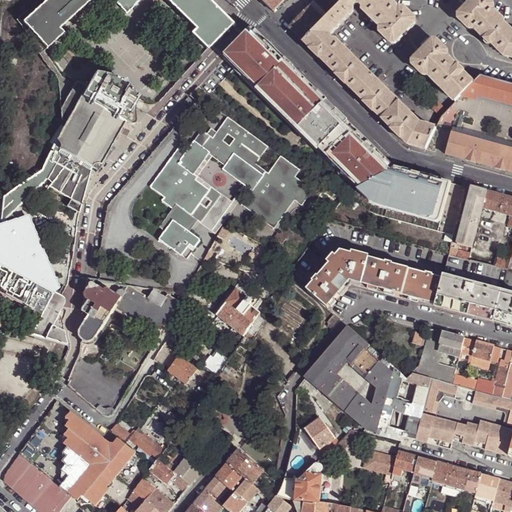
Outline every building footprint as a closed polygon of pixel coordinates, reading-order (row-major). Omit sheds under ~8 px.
[(47,0),(23,22),(19,18),(18,19),(23,27),(23,26),(35,41),(31,44),(48,68),(54,75),(57,80),(59,110),(60,110),(75,84),(61,77),(44,51),(47,48),(64,33),(59,28),(90,0),(115,0),(127,13),(139,0),(165,0),(196,30),(191,34),(207,50),(231,25),(233,24),(208,0),(47,0)] [(260,0),(266,5),(271,11),(282,0),(260,0)] [(320,59),(339,77),(338,78),(347,86),(348,86),(358,96),(366,104),(365,104),(374,113),(375,113),(393,131),(402,140),(409,146),(421,149),(427,151),(436,129),(421,124),(337,42),(334,42),(331,39),(331,36),(354,12),(354,8),(357,5),(360,4),(363,7),(363,11),(381,28),(380,29),(380,33),(391,44),(395,44),(403,36),(403,35),(402,34),(405,31),(406,32),(408,32),(415,23),(415,20),(404,9),(400,9),(389,0),(345,0),(338,8),(333,13),(324,22),(304,42),(312,50),(311,51),(320,59)] [(319,0),(333,13),(338,8),(329,0),(319,0)] [(329,0),(338,8),(345,0),(329,0)] [(493,6),(487,0),(473,0),(471,3),(471,4),(472,5),(468,8),(467,8),(466,8),(459,15),(458,19),(469,30),(473,30),(474,29),(490,46),(491,44),(503,56),(511,58),(511,31),(503,23),(504,22),(493,10),(493,6)] [(297,37),(304,42),(324,22),(310,7),(289,28),(297,37)] [(396,166),(254,28),(247,35),(246,36),(244,37),(238,44),(223,61),(357,191),(393,171),(396,166)] [(428,75),(455,101),(464,92),(473,82),(472,81),(463,72),(463,71),(458,67),(457,67),(447,56),(447,51),(437,41),(432,41),(425,49),(425,50),(426,51),(422,55),(422,54),(420,54),(412,62),(413,65),(423,76),(427,76),(428,75)] [(132,119),(135,120),(134,112),(132,110),(138,100),(140,97),(124,81),(124,82),(116,77),(95,72),(93,76),(92,74),(90,74),(88,75),(82,84),(91,89),(93,86),(128,106),(126,109),(131,112),(132,113),(133,114),(133,115),(133,116),(132,118),(132,119)] [(472,81),(473,82),(474,83),(480,76),(478,75),(472,81)] [(511,84),(480,76),(474,83),(473,82),(464,92),(464,93),(511,106),(511,84)] [(37,173),(47,179),(73,194),(72,197),(73,200),(76,203),(79,204),(79,205),(81,206),(92,168),(97,171),(115,148),(111,146),(125,122),(130,125),(133,124),(134,123),(135,120),(132,119),(132,118),(133,116),(133,115),(133,114),(132,113),(131,112),(126,109),(128,106),(93,86),(91,89),(82,84),(79,83),(77,82),(75,84),(60,110),(59,110),(58,109),(61,126),(40,170),(37,173)] [(186,101),(192,106),(195,102),(190,97),(186,101)] [(181,209),(191,216),(209,193),(190,179),(193,175),(189,172),(204,151),(208,155),(225,167),(222,170),(244,186),(251,192),(242,204),(241,206),(274,230),(295,201),(302,207),(313,191),(295,178),(300,171),(280,157),(268,175),(255,165),(268,148),(227,118),(212,139),(209,136),(201,147),(194,142),(186,152),(179,147),(150,187),(164,198),(161,202),(172,210),(177,213),(181,209)] [(202,131),(194,142),(201,147),(209,136),(202,131)] [(511,150),(453,134),(447,156),(511,173),(511,150)] [(193,175),(208,155),(204,151),(189,172),(193,175)] [(454,182),(396,166),(393,171),(357,191),(367,200),(443,221),(454,182)] [(2,199),(0,215),(0,222),(2,222),(46,180),(51,183),(48,187),(69,199),(79,205),(79,204),(76,203),(73,200),(72,197),(73,194),(47,179),(37,173),(12,191),(2,199)] [(209,193),(191,216),(197,221),(215,235),(239,202),(242,204),(251,192),(244,186),(232,203),(193,175),(190,179),(209,193)] [(463,246),(464,245),(473,247),(484,208),(489,191),(481,189),(473,187),(458,243),(461,244),(460,246),(463,246)] [(484,208),(511,216),(510,219),(511,219),(510,226),(511,226),(511,232),(511,236),(511,235),(511,197),(507,196),(489,191),(484,208)] [(81,206),(79,205),(69,199),(72,215),(72,218),(77,220),(81,206)] [(159,240),(181,257),(189,246),(194,249),(200,240),(189,232),(197,221),(191,216),(181,209),(177,213),(172,210),(159,228),(164,233),(159,240)] [(2,222),(0,222),(0,262),(43,285),(52,281),(25,219),(2,222)] [(473,254),(459,250),(457,257),(508,270),(510,262),(510,259),(511,253),(511,242),(479,233),(475,248),(477,248),(474,251),(473,254)] [(459,250),(460,246),(461,244),(458,243),(453,242),(452,249),(459,250)] [(457,257),(459,250),(452,249),(450,255),(457,257)] [(351,282),(437,304),(444,278),(360,256),(361,254),(352,252),(351,255),(341,251),(307,290),(328,308),(351,282)] [(0,294),(41,316),(30,335),(66,345),(61,322),(56,319),(60,312),(64,303),(64,300),(64,299),(63,298),(61,296),(53,292),(53,291),(43,285),(0,262),(0,294)] [(98,279),(90,278),(89,277),(87,288),(86,295),(90,300),(84,309),(82,320),(81,323),(84,325),(80,331),(80,336),(81,338),(82,340),(85,342),(87,343),(90,343),(92,342),(94,341),(96,339),(118,305),(150,326),(153,321),(164,328),(181,301),(168,293),(166,296),(155,290),(149,297),(132,287),(119,284),(118,283),(98,279)] [(462,311),(494,320),(502,293),(444,278),(437,304),(462,311)] [(246,337),(262,314),(256,309),(263,301),(254,293),(254,292),(241,281),(236,288),(239,289),(230,301),(229,300),(217,315),(246,337)] [(511,296),(502,293),(494,320),(511,324),(511,296)] [(334,345),(307,377),(317,386),(367,427),(369,429),(378,432),(394,373),(387,367),(366,350),(371,345),(349,327),(334,345)] [(422,345),(425,336),(416,333),(414,342),(422,345)] [(465,338),(444,333),(441,344),(461,350),(465,338)] [(168,337),(155,360),(162,364),(171,351),(176,354),(180,348),(169,340),(170,339),(168,337)] [(492,346),(469,340),(465,338),(461,350),(461,353),(470,356),(468,363),(489,369),(491,362),(497,363),(501,349),(492,346)] [(461,353),(461,350),(441,344),(433,342),(427,340),(422,358),(419,369),(413,372),(432,377),(453,383),(455,375),(461,353)] [(189,350),(187,353),(199,362),(201,359),(189,350)] [(475,380),(455,375),(453,383),(459,385),(473,389),(477,390),(482,391),(484,392),(486,393),(502,397),(511,358),(511,351),(509,351),(508,350),(505,361),(500,360),(494,388),(475,382),(475,380)] [(211,357),(204,367),(217,377),(229,360),(219,353),(214,359),(211,357)] [(192,377),(198,370),(179,355),(168,370),(187,384),(192,377)] [(511,358),(502,397),(509,399),(511,389),(511,358)] [(378,432),(378,435),(397,440),(402,441),(403,437),(415,439),(422,414),(432,377),(413,372),(408,378),(396,367),(394,373),(378,432)] [(311,393),(317,386),(307,377),(300,385),(311,393)] [(422,414),(436,418),(440,402),(446,394),(456,397),(459,385),(453,383),(432,377),(422,414)] [(477,390),(473,402),(506,411),(506,414),(502,428),(511,431),(511,399),(502,397),(486,393),(484,392),(482,391),(477,390)] [(55,400),(2,477),(38,511),(63,511),(79,493),(92,504),(101,492),(116,505),(149,465),(118,439),(114,443),(109,444),(55,400)] [(111,415),(113,412),(109,408),(102,408),(98,404),(95,409),(104,416),(105,417),(108,417),(111,415)] [(422,414),(415,439),(452,449),(454,441),(510,456),(511,447),(511,431),(502,428),(481,423),(479,430),(436,418),(422,414)] [(306,429),(326,456),(333,450),(336,447),(340,444),(321,418),(306,429)] [(111,430),(127,443),(130,440),(156,460),(157,459),(164,450),(140,431),(138,433),(135,431),(131,435),(117,424),(111,430)] [(353,430),(340,444),(336,447),(342,453),(349,446),(359,448),(361,442),(364,438),(365,434),(363,433),(353,430)] [(231,459),(227,464),(243,477),(247,480),(252,485),(263,471),(239,450),(231,459)] [(382,471),(386,454),(371,450),(367,466),(382,471)] [(408,454),(400,452),(398,458),(395,468),(403,470),(414,473),(419,457),(408,454)] [(395,468),(398,458),(386,454),(382,471),(394,474),(395,468)] [(296,480),(284,479),(282,484),(280,491),(277,495),(281,497),(290,502),(294,502),(316,503),(321,503),(323,476),(320,475),(320,473),(322,472),(323,471),(323,470),(324,468),(324,467),(323,466),(322,465),(329,459),(326,456),(318,463),(299,480),(296,480)] [(428,460),(419,457),(414,473),(413,479),(412,481),(431,486),(433,481),(438,463),(428,460)] [(195,480),(202,472),(185,458),(173,472),(189,486),(195,480)] [(299,480),(318,463),(313,458),(294,477),(286,474),(284,479),(296,480),(299,480)] [(168,485),(171,482),(184,493),(189,486),(173,472),(157,459),(156,460),(153,465),(152,464),(149,469),(168,485)] [(445,464),(438,463),(433,481),(444,484),(463,490),(466,490),(477,493),(482,474),(477,473),(460,468),(445,464)] [(220,473),(217,477),(230,488),(232,490),(243,477),(227,464),(220,473)] [(403,470),(395,468),(394,474),(394,475),(396,476),(401,477),(403,470)] [(491,477),(482,474),(477,493),(476,496),(494,500),(500,479),(491,477)] [(275,481),(267,475),(266,477),(267,478),(265,480),(273,487),(275,481)] [(210,485),(205,490),(219,501),(230,488),(217,477),(210,485)] [(158,511),(168,511),(174,505),(142,478),(132,491),(143,500),(145,501),(158,511)] [(511,482),(507,481),(500,479),(494,500),(511,505),(511,482)] [(241,487),(236,493),(248,503),(259,490),(257,489),(252,485),(247,480),(241,487)] [(463,490),(444,484),(442,493),(464,499),(465,496),(464,496),(465,494),(462,493),(463,490)] [(260,486),(257,489),(259,490),(266,497),(269,494),(260,486)] [(201,496),(194,504),(203,511),(219,511),(224,506),(219,501),(205,490),(201,496)] [(137,506),(143,500),(132,491),(127,499),(137,506)] [(236,493),(224,506),(230,511),(240,511),(248,503),(236,493)] [(287,511),(291,507),(281,497),(277,495),(273,501),(268,507),(273,511),(287,511)] [(474,503),(475,500),(468,498),(465,509),(472,511),(474,503)] [(158,511),(145,501),(136,511),(134,511),(132,510),(130,511),(158,511)] [(314,511),(315,504),(294,503),(294,507),(296,511),(314,511)] [(333,511),(334,506),(321,503),(316,503),(315,504),(314,511),(333,511)] [(480,505),(474,503),(472,511),(471,511),(479,511),(478,511),(480,505)]
